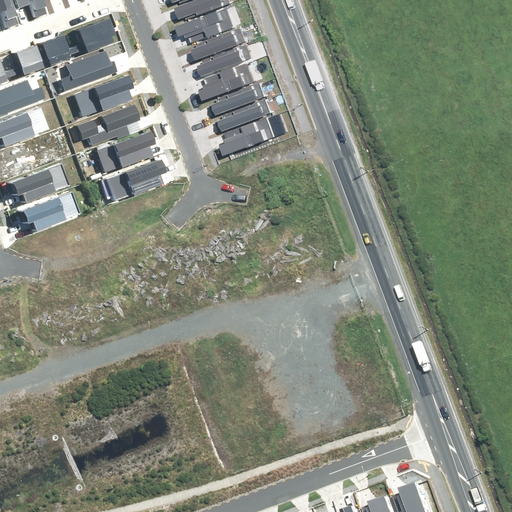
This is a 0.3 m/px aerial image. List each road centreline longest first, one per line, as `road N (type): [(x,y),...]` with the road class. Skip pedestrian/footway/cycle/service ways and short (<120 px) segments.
road 1 (secondary): [(283,0),(444,431)]
road 2 (residential): [(213,511),(444,431)]
road 3 (residential): [(134,0),(198,180)]
